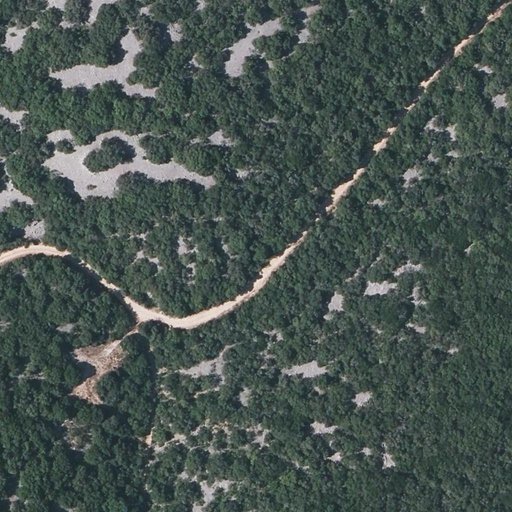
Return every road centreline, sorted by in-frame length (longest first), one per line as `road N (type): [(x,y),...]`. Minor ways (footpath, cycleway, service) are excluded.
road 1 (track): [(503,0),(253,285),(215,310),(181,323),(133,310),(68,258),(41,250),(0,261)]
road 2 (track): [(133,310),(133,327),(151,349),(147,511)]
